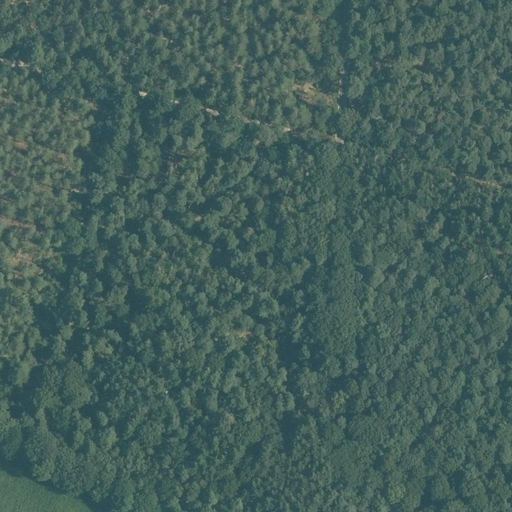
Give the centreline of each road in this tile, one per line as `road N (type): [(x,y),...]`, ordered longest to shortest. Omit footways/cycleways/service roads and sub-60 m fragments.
road 1 (track): [(348,0),(335,278),(342,382),(380,480),(426,511)]
road 2 (unknown): [(0,61),(338,145)]
road 3 (unknown): [(511,191),(338,145)]
